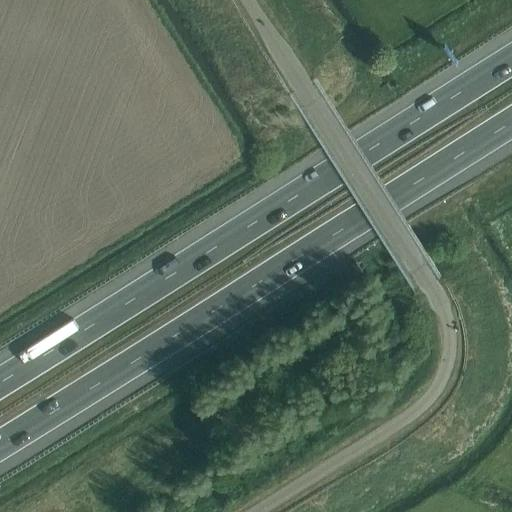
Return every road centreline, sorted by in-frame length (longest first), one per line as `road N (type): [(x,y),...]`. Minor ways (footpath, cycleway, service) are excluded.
road 1 (unclassified): [(255,511),(417,409),(442,376),(450,346),(444,311),(248,0)]
road 2 (motorway): [(0,444),(511,121)]
road 3 (motorway): [(511,61),(0,381)]
